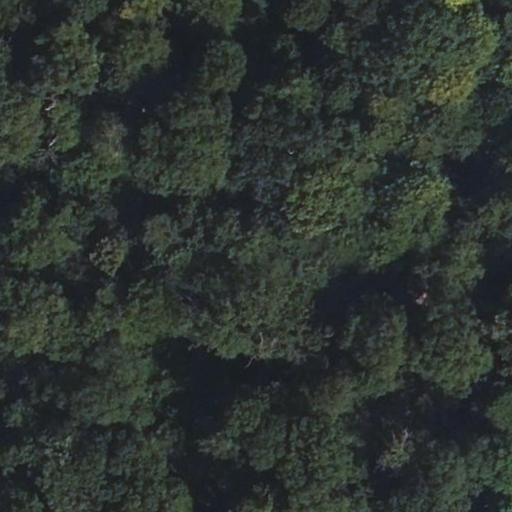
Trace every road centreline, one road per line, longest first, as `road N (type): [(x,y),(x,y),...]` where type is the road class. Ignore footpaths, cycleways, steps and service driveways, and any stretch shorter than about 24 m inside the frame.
road 1 (motorway): [(511,144),(0,236)]
road 2 (motorway): [(0,316),(511,248)]
